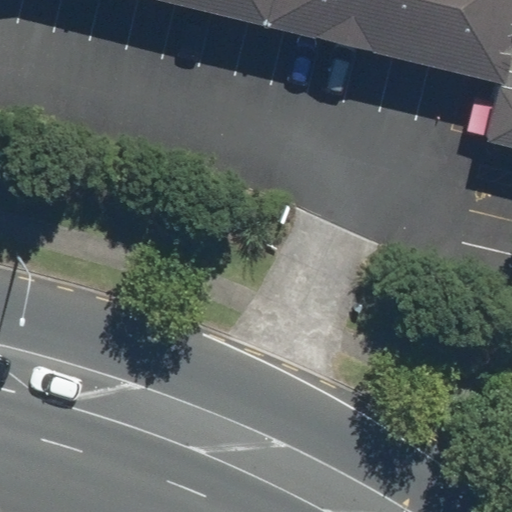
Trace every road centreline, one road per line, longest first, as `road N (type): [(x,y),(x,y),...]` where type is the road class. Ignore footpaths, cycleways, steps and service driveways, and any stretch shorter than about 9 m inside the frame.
road 1 (secondary): [(0,384),(362,511)]
road 2 (unknown): [(361,173),(459,243)]
